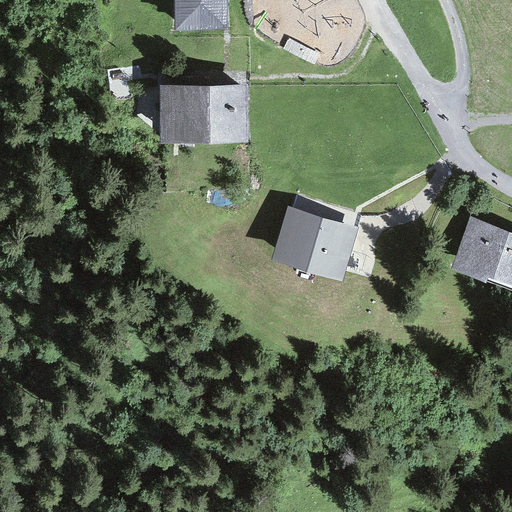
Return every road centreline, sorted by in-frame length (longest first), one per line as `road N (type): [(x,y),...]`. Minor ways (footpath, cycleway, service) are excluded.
road 1 (track): [(374,0),(468,161),(511,189)]
road 2 (track): [(447,129),(464,68),(445,0)]
